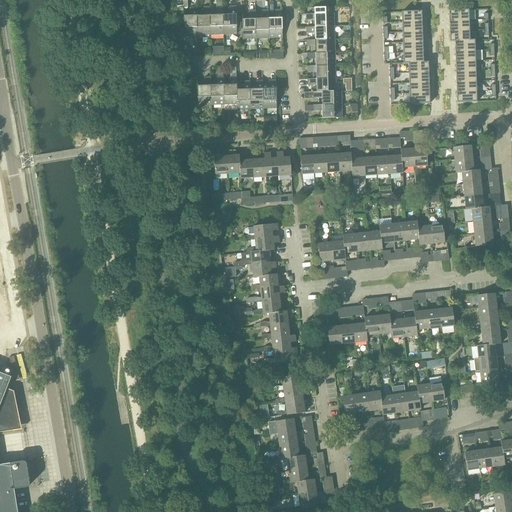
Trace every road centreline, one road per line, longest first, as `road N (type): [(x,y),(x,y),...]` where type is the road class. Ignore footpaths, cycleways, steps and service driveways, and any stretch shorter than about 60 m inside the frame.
road 1 (unclassified): [(4,107),(71,511)]
road 2 (residential): [(505,117),(297,132),(292,65)]
road 3 (residential): [(333,443),(388,441),(452,424)]
road 4 (residential): [(452,277),(426,267),(361,274),(337,287)]
